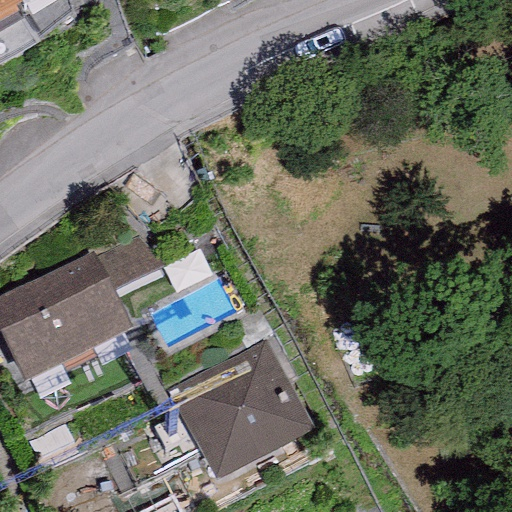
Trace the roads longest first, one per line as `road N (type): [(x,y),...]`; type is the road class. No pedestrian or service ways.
road 1 (trunk): [(366,0),(0,487)]
road 2 (residential): [(335,0),(110,127),(0,200)]
